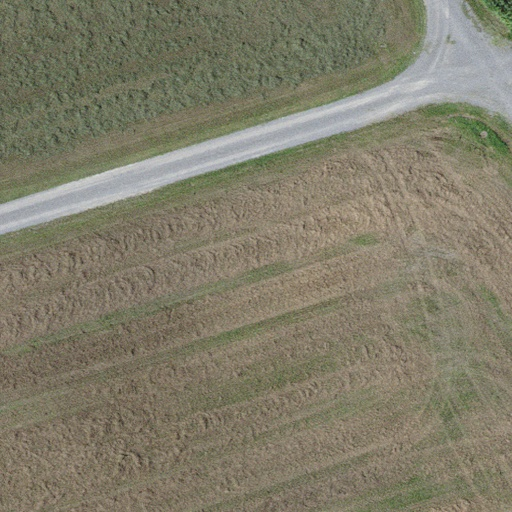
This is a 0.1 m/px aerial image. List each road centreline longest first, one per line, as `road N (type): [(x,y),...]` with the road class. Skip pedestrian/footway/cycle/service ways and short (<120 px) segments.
road 1 (track): [(0,220),(511,67)]
road 2 (track): [(511,100),(443,0)]
